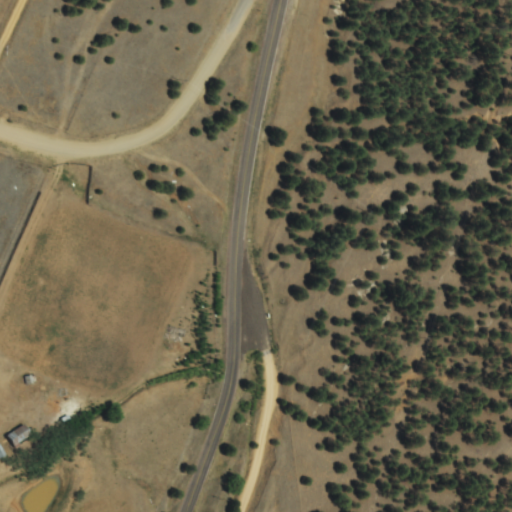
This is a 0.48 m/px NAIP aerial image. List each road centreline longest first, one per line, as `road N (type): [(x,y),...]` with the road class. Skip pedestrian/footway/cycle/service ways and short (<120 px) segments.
road 1 (secondary): [(187,511),(232,357),(235,234),(278,0)]
road 2 (residential): [(211,0),(75,130),(0,151)]
road 3 (residential): [(233,296),(298,359),(301,422),(260,511)]
